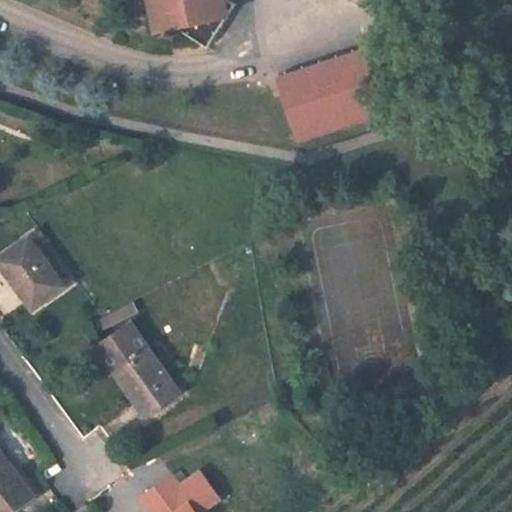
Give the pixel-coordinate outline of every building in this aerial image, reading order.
[(151,0),(161,34),(177,30),(212,51),(238,7),(227,0),(151,0)] [(364,48),(276,75),(297,142),(385,115),(364,48)] [(30,238),(21,244),(24,248),(33,241),(30,238)] [(34,309),(66,286),(33,241),(24,248),(21,244),(3,257),(14,271),(9,274),(34,309)] [(0,259),(0,262),(9,274),(14,271),(3,257),(0,259)] [(138,311),(134,304),(98,322),(102,329),(138,311)] [(181,392),(133,324),(99,347),(117,373),(121,370),(139,395),(134,398),(148,416),(181,392)] [(139,395),(121,370),(117,373),(134,398),(139,395)] [(12,511),(34,496),(0,450),(0,511),(12,511)] [(182,511),(233,511),(203,473),(172,497),(183,511),(182,511)]
